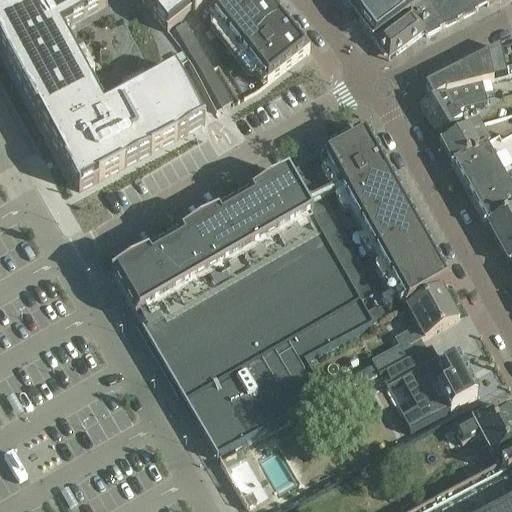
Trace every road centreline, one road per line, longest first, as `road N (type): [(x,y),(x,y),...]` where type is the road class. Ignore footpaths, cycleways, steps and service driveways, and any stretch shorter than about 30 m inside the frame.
road 1 (unclassified): [(70,255),(368,80)]
road 2 (unclassified): [(511,333),(375,90)]
road 3 (residential): [(375,90),(511,15)]
